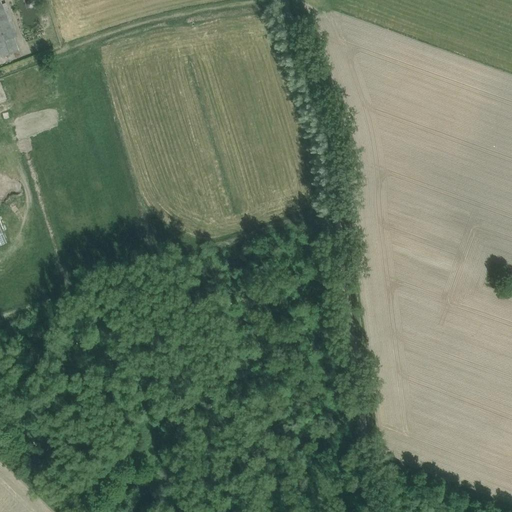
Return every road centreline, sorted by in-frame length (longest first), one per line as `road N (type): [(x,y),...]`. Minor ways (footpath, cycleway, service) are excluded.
road 1 (track): [(373,511),(333,215),(330,130),(281,0)]
road 2 (track): [(277,0),(156,19),(0,73)]
